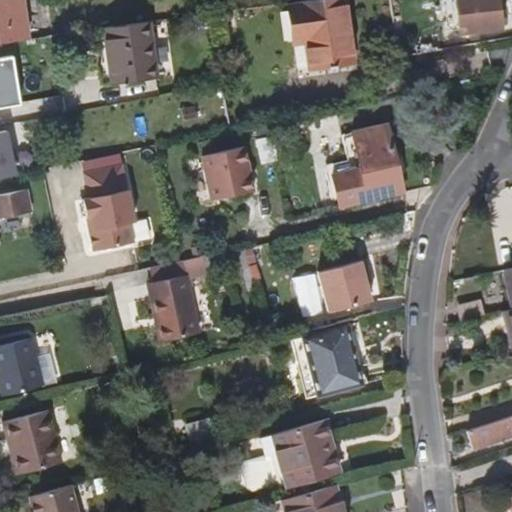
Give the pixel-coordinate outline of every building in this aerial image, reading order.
[(0,0),(0,44),(28,41),(21,0),(0,0)] [(350,63),(340,0),(313,0),(282,5),(286,29),(299,27),(301,43),(288,45),(292,72),(350,63)] [(498,30),(493,0),(438,0),(438,1),(442,0),(450,0),(456,36),(498,30)] [(228,47),(223,13),(205,15),(212,50),(228,47)] [(153,81),(146,24),(103,30),(110,87),(153,81)] [(301,43),(299,27),(286,29),(288,45),(301,43)] [(0,108),(18,107),(12,57),(0,58),(0,108)] [(400,194),(384,126),(339,136),(347,172),(329,176),(336,208),(400,194)] [(169,135),(168,127),(150,131),(152,139),(169,135)] [(0,178),(17,175),(7,131),(0,132),(0,178)] [(90,247),(96,252),(132,244),(128,225),(133,224),(121,166),(82,175),(87,199),(81,200),(85,221),(90,220),(92,232),(89,239),(90,247)] [(0,220),(31,215),(26,191),(0,195),(0,220)] [(250,290),(239,249),(232,250),(243,292),(250,290)] [(222,263),(219,253),(183,261),(185,271),(222,263)] [(367,302),(361,277),(367,275),(363,259),(315,271),(325,313),(367,302)] [(160,317),(164,340),(198,333),(185,271),(183,261),(179,262),(149,268),(153,285),(156,298),(150,300),(153,318),(160,317)] [(511,267),(502,270),(511,309),(511,267)] [(156,298),(153,285),(147,286),(150,300),(156,298)] [(467,320),(463,304),(439,309),(443,326),(467,320)] [(511,309),(502,312),(511,348),(511,309)] [(164,340),(160,317),(153,318),(158,341),(164,340)] [(370,386),(355,325),(310,336),(325,398),(370,386)] [(325,398),(310,336),(298,339),(314,401),(325,398)] [(0,343),(0,393),(48,382),(41,354),(30,356),(25,337),(0,343)] [(114,388),(111,379),(92,384),(95,394),(114,388)] [(56,461),(44,408),(0,419),(0,422),(4,441),(10,439),(13,450),(7,451),(12,471),(56,461)] [(511,416),(464,432),(469,449),(511,436),(511,416)] [(325,417),(272,432),(272,433),(286,480),(286,483),(339,468),(325,417)] [(211,443),(207,426),(176,433),(180,451),(211,443)] [(341,511),(334,483),(280,498),(283,511),(341,511)] [(69,511),(63,486),(21,496),(25,511),(69,511)]
